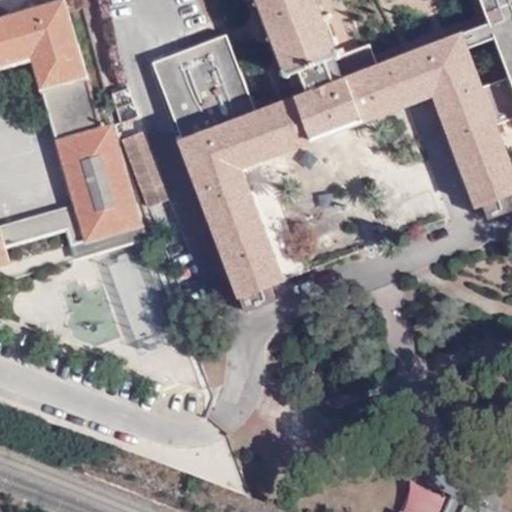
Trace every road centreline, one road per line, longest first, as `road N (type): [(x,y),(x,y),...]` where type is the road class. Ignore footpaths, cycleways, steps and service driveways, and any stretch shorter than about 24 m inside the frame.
road 1 (unknown): [(120,0),(237,321),(380,268)]
road 2 (unknown): [(380,268),(427,428),(463,511)]
road 3 (unknown): [(509,224),(380,268)]
